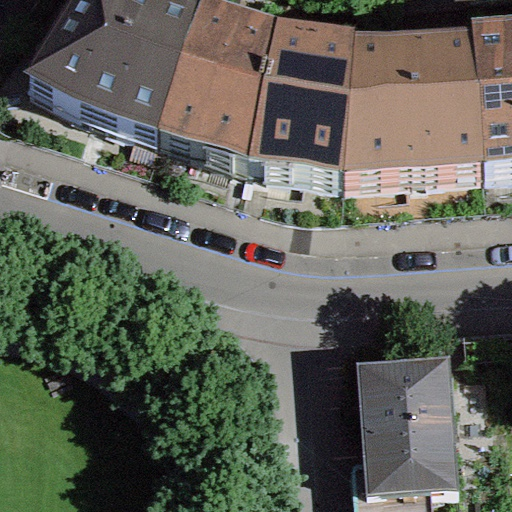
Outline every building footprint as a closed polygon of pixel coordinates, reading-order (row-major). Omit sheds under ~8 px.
[(511,0),(385,0),(386,14),(470,8),(511,2),(511,0)] [(84,129),(119,143),(159,156),(196,50),(169,41),(175,26),(123,8),(116,22),(89,8),(30,101),(51,112),(78,127),(84,129)] [(274,69),(198,43),(196,50),(159,156),(180,162),(250,184),(274,69)] [(382,69),(381,84),(352,83),(344,197),(377,195),(483,188),(475,78),(446,81),(445,66),(382,69)] [(511,68),(475,70),(475,78),(483,188),(500,186),(511,185),(511,68)] [(274,69),(250,184),(261,186),(344,197),(352,83),(352,79),(274,69)] [(354,511),(432,511),(432,505),(459,503),(449,370),(358,377),(362,433),(366,494),(363,494),(360,495),(357,497),(355,500),(354,503),(354,511)]
